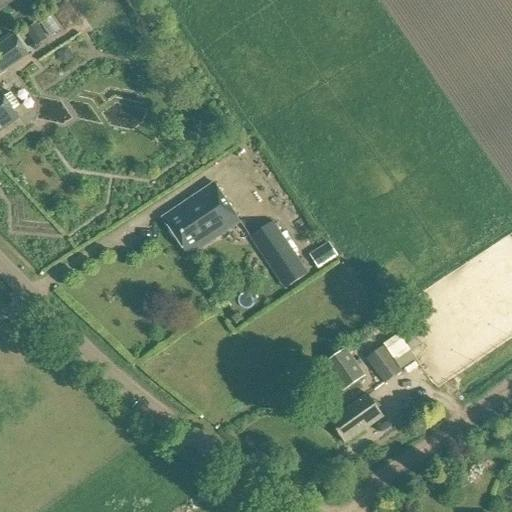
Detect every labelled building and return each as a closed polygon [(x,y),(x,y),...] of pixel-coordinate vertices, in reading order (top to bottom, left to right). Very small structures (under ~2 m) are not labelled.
[(0,0),(0,10),(16,0),(0,0)] [(42,31),(31,38),(37,47),(48,40),(42,31)] [(0,39),(0,75),(29,55),(14,34),(8,38),(6,35),(0,39)] [(14,108),(20,104),(12,91),(5,96),(0,88),(0,131),(20,118),(14,108)] [(215,184),(163,218),(189,257),(240,223),(215,184)] [(309,274),(273,222),(250,237),(286,289),(309,274)] [(329,244),(310,257),(319,269),(337,257),(329,244)] [(384,345),(396,361),(410,351),(411,353),(419,347),(406,329),(384,345)] [(345,332),(335,339),(339,345),(349,338),(345,332)] [(383,348),(366,360),(384,385),(401,372),(383,348)] [(366,376),(346,349),(323,365),(343,393),(366,376)] [(226,406),(232,416),(268,392),(262,383),(226,406)] [(364,396),(357,401),(326,422),(342,446),(380,419),(364,396)]
